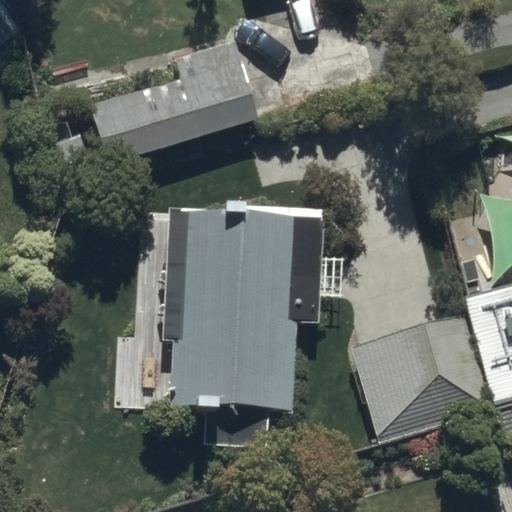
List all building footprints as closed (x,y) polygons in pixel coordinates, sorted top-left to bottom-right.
[(0,0),(0,43),(28,19),(12,0),(0,0)] [(87,104),(105,166),(254,124),(232,47),(172,64),(176,79),(87,104)] [(175,206),(175,212),(166,212),(161,343),(168,343),(166,408),(288,412),(291,326),(314,326),(315,300),(337,301),(338,260),(316,260),(317,217),(313,217),(313,211),(175,206)] [(511,291),(466,303),(494,410),(511,405),(511,291)] [(486,408),(457,316),(346,351),(374,442),(486,408)]
